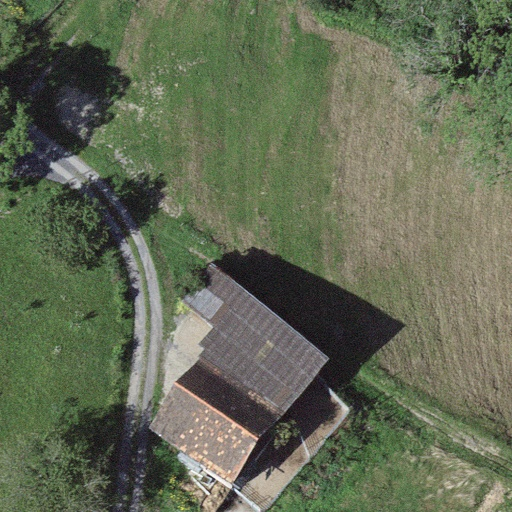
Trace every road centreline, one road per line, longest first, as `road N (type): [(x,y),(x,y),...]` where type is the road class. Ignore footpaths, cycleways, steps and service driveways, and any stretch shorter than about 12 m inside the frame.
road 1 (track): [(126,231),(149,310),(126,511)]
road 2 (track): [(0,158),(18,141),(97,0)]
road 3 (track): [(0,124),(102,190),(126,231)]
